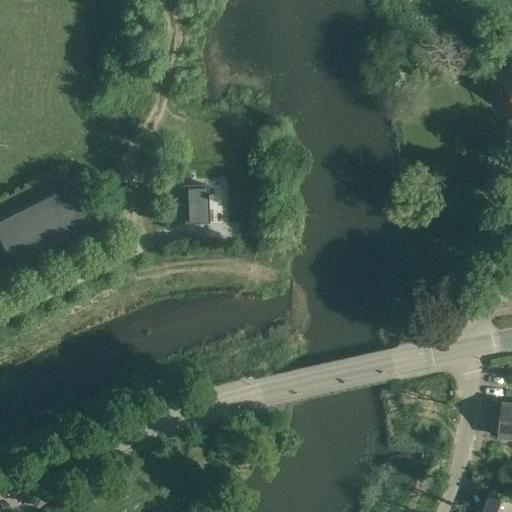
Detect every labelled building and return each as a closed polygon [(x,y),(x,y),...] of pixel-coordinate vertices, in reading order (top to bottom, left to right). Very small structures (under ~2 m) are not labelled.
[(511,84),(507,87),(501,90),(511,113),(511,84)] [(63,169),(36,183),(0,199),(0,283),(13,277),(10,270),(95,228),(72,182),(70,183),(63,169)] [(210,200),(210,195),(207,195),(207,185),(182,186),(184,225),(209,224),(208,200),(210,200)] [(511,406),(504,405),(500,437),(511,438),(511,406)] [(511,511),(511,502),(510,501),(491,494),(483,511),(511,511)]
